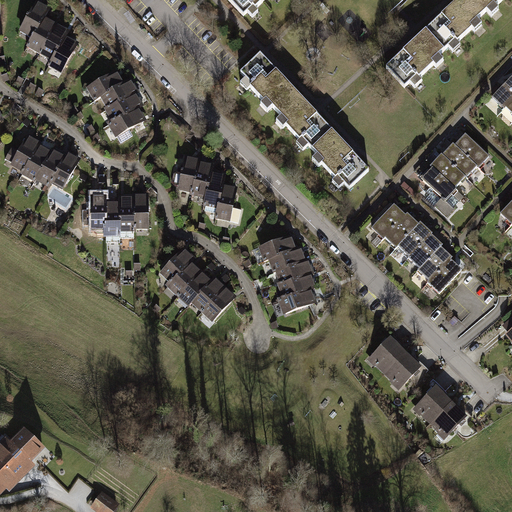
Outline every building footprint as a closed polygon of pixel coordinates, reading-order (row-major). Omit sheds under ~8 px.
[(49,70),(62,76),(77,46),(76,45),(69,42),(73,33),(66,30),(53,24),(46,20),(52,8),(41,2),(37,0),(19,37),(30,42),(26,49),(53,63),(49,70)] [(229,0),(243,14),(247,10),(252,15),(258,10),(254,6),(260,0),(229,0)] [(456,0),(386,65),(406,85),(410,81),(414,86),(420,80),(416,77),(432,63),(436,66),(444,60),(440,55),(448,47),(453,52),(461,45),(457,41),(471,27),(475,30),(483,24),(479,19),(487,11),(491,15),(499,7),(496,4),(500,0),(456,0)] [(339,187),(342,183),(347,187),(368,168),(259,53),(240,71),(246,77),(240,82),(248,90),(251,88),(262,100),(259,102),(268,111),(272,106),(280,115),(276,119),(283,127),(285,124),(299,139),(296,142),(303,149),(308,146),(316,153),(312,159),(319,166),(321,164),(335,178),(332,181),(339,187)] [(111,129),(118,141),(150,123),(147,117),(144,112),(147,110),(142,102),(139,96),(141,94),(137,87),(133,81),(127,85),(123,79),(120,74),(89,91),(95,103),(101,100),(107,111),(105,112),(113,127),(111,129)] [(511,77),(492,97),(504,109),(506,107),(511,112),(511,77)] [(480,167),(490,156),(466,133),(455,145),(453,143),(443,154),(442,153),(430,166),(432,167),(421,179),(446,202),(457,190),(456,188),(465,177),(466,178),(478,166),(480,167)] [(52,185),(68,193),(84,161),(77,158),(70,154),(68,157),(62,154),(55,151),(54,153),(49,150),(43,148),(45,144),(37,140),(29,136),(12,169),(25,176),(24,179),(36,184),(37,182),(51,188),(52,185)] [(219,222),(231,224),(239,193),(233,192),(227,190),(230,180),(222,178),(214,176),(216,169),(209,168),(203,166),(204,163),(197,162),(190,160),(181,194),(192,197),(191,200),(206,204),(205,209),(221,213),(219,222)] [(136,231),(150,231),(150,197),(143,197),(137,197),(137,200),(130,200),(124,200),(124,206),(117,206),(110,206),(110,197),(100,197),(91,197),(91,234),(106,234),(106,240),(121,240),(121,235),(136,235),(136,231)] [(511,201),(500,214),(511,225),(511,224),(511,201)] [(427,282),(439,294),(462,270),(451,259),(453,257),(442,246),(443,245),(431,235),(433,233),(421,222),(419,224),(408,213),(406,216),(394,204),(371,228),(383,240),(385,238),(396,249),(398,247),(409,257),(408,259),(420,269),(418,270),(429,281),(427,282)] [(281,303),(286,316),(318,305),(316,299),(313,292),(318,291),(316,284),(314,278),(318,277),(314,269),(312,262),(309,263),(307,256),(304,250),(301,251),(299,245),(296,237),(260,249),(266,264),(270,263),(274,275),(277,274),(282,287),(279,288),(284,302),(281,303)] [(203,313),(215,323),(237,299),(231,294),(225,289),(224,291),(221,288),(216,284),(214,286),(209,282),(203,277),(205,274),(201,270),(196,266),(199,262),(193,256),(186,250),(162,278),(172,287),(170,290),(180,298),(177,301),(186,309),(190,305),(201,315),(203,313)] [(459,320),(455,317),(449,322),(453,326),(459,320)] [(505,335),(511,343),(511,318),(503,327),(508,332),(505,335)] [(367,359),(401,390),(422,368),(388,336),(367,359)] [(414,409),(447,439),(468,416),(435,386),(414,409)] [(2,437),(0,439),(0,494),(5,489),(8,492),(34,465),(30,461),(43,448),(22,427),(8,442),(2,437)] [(95,511),(112,511),(118,504),(101,491),(89,507),(95,511)]
